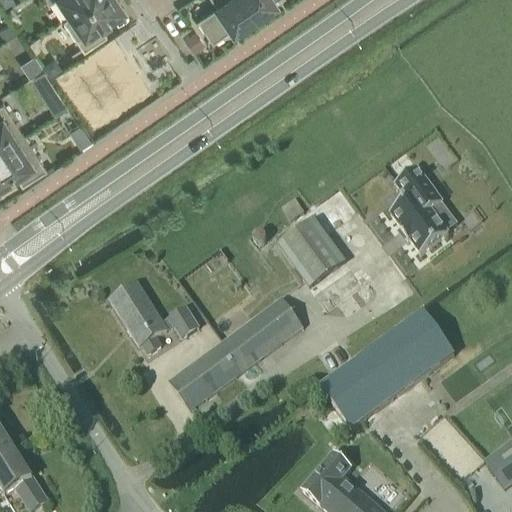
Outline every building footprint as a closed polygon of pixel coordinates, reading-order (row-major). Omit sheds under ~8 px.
[(49,0),(51,2),(54,0),(55,0),(67,18),(92,0),(49,0)] [(92,0),(67,18),(63,20),(84,51),(107,35),(100,25),(124,9),(118,0),(92,0)] [(232,29),(233,31),(254,17),(242,0),(212,0),(217,6),(197,20),(212,42),(232,29)] [(275,3),(274,1),(274,0),(242,0),(254,17),(275,3)] [(5,12),(14,25),(22,20),(12,6),(5,12)] [(0,32),(5,40),(18,32),(12,23),(0,30),(0,32)] [(185,39),(193,51),(202,45),(194,33),(185,39)] [(44,66),(51,78),(63,71),(54,59),(44,66)] [(193,59),(188,63),(191,68),(197,64),(193,59)] [(44,69),(31,78),(40,92),(53,84),(44,69)] [(0,152),(25,136),(3,103),(0,104),(0,152)] [(70,106),(59,114),(66,125),(77,117),(70,106)] [(81,124),(70,130),(81,147),(91,141),(81,124)] [(22,185),(47,169),(25,136),(0,152),(0,185),(3,183),(3,184),(13,177),(12,177),(15,175),(22,185)] [(406,203),(389,215),(400,231),(399,232),(407,243),(408,242),(420,257),(448,236),(446,235),(439,225),(449,218),(441,206),(442,205),(416,170),(394,186),(406,203)] [(313,221),(277,248),(304,285),(308,290),(344,264),(313,221)] [(137,286),(109,304),(139,351),(141,349),(147,358),(160,349),(155,341),(173,329),(181,342),(199,330),(186,310),(162,325),(137,286)] [(280,302),(168,384),(189,413),(301,330),(280,302)] [(422,315),(319,390),(350,432),(453,358),(452,356),(470,343),(441,304),(424,317),(422,315)] [(0,461),(13,453),(1,434),(2,433),(0,429),(0,461)] [(511,445),(486,464),(506,492),(511,487),(511,445)] [(0,491),(4,497),(3,498),(3,499),(15,491),(27,511),(34,511),(46,504),(31,479),(26,470),(24,471),(13,453),(0,461),(0,491)] [(333,457),(301,494),(321,511),(379,511),(342,480),(350,471),(333,457)]
